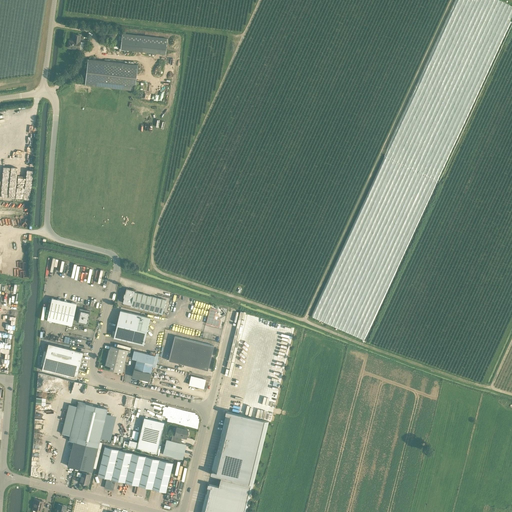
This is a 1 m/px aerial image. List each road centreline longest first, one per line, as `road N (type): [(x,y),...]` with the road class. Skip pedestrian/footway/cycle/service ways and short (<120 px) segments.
road 1 (unclassified): [(207,409),(92,376),(116,258),(48,230),(56,104),(42,92)]
road 2 (unclassified): [(157,511),(35,483)]
